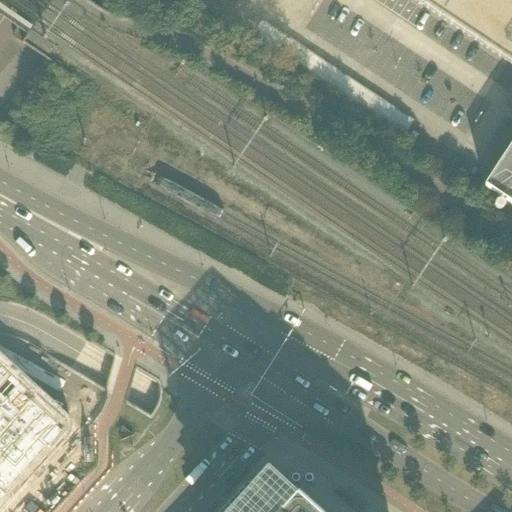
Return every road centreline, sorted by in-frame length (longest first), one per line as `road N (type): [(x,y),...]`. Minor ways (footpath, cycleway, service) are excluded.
road 1 (secondary): [(300,331),(0,183)]
road 2 (secondary): [(0,210),(249,356)]
road 3 (secondary): [(511,456),(300,331)]
road 4 (secondary): [(290,382),(486,511)]
road 5 (secondary): [(249,356),(107,511)]
road 6 (secondary): [(172,511),(290,382)]
road 7 (unclassified): [(0,93),(81,0)]
